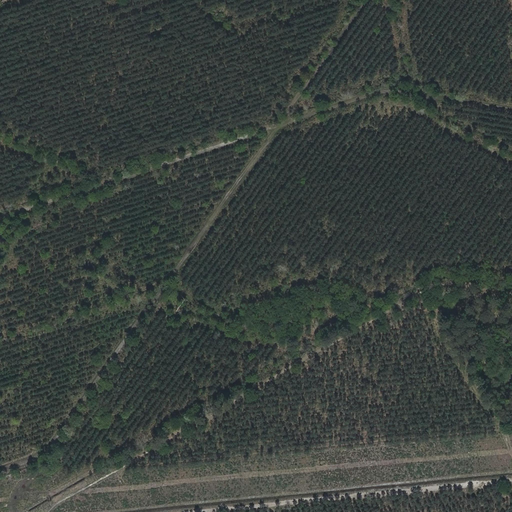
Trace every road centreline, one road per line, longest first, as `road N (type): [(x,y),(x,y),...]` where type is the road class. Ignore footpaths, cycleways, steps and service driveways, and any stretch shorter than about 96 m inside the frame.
road 1 (track): [(369,0),(57,437),(42,454),(0,472)]
road 2 (track): [(511,109),(385,91),(0,217)]
road 3 (track): [(424,290),(49,511)]
road 4 (track): [(196,511),(511,481)]
